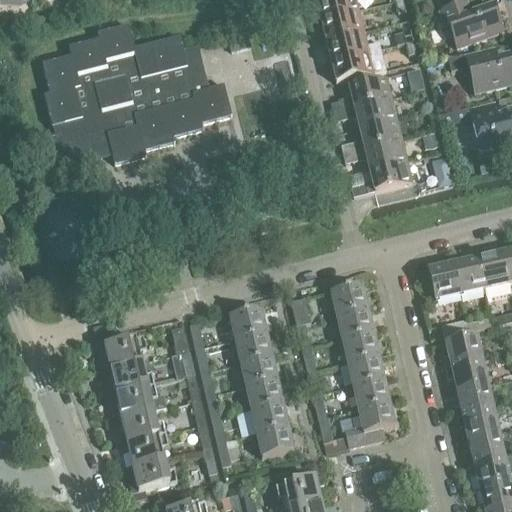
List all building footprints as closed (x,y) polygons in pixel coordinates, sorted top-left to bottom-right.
[(0,0),(0,17),(20,13),(16,0),(0,0)] [(357,15),(353,0),(324,0),(316,2),(321,24),(357,15)] [(402,3),(395,6),(398,17),(405,15),(402,3)] [(457,53),(502,37),(493,10),(471,18),(468,6),(440,16),(449,40),(453,39),(457,53)] [(326,45),(362,36),(357,15),(321,24),(326,45)] [(144,155),(174,148),(173,142),(203,134),(201,128),(231,120),(223,89),(208,93),(198,50),(182,54),(179,41),(134,52),(128,29),(96,38),(98,43),(68,51),(70,60),(41,68),(49,98),(42,99),(51,130),(55,129),(57,138),(49,140),(58,174),(91,166),(88,157),(110,152),(114,169),(146,161),(144,155)] [(411,34),(403,36),(406,47),(406,48),(414,46),(411,34)] [(366,49),(362,36),(326,45),(331,66),(381,54),(379,46),(366,49)] [(248,38),(228,43),(231,55),(251,50),(248,38)] [(414,46),(406,48),(408,57),(409,58),(407,63),(408,70),(418,68),(417,64),(416,57),(417,56),(414,46)] [(448,64),(443,65),(445,74),(450,72),(450,76),(461,73),(462,80),(470,78),(475,98),(511,88),(511,76),(508,60),(492,64),(489,53),(447,63),(448,64)] [(337,87),(386,75),(381,54),(331,66),(337,87)] [(389,102),(384,81),(347,90),(351,102),(330,108),(332,117),(389,102)] [(423,89),(410,92),(411,97),(424,94),(423,89)] [(394,123),(389,102),(332,117),(335,126),(355,121),(358,133),(394,123)] [(479,156),(511,147),(511,113),(499,117),(496,105),(468,113),(479,156)] [(342,160),(400,145),(394,123),(358,133),(361,144),(340,150),(342,160)] [(423,139),(427,154),(438,151),(434,136),(423,139)] [(405,166),(400,145),(342,160),(344,168),(366,162),(369,175),(405,166)] [(452,177),(448,160),(433,164),(435,175),(443,179),(452,177)] [(353,202),(411,187),(405,166),(369,175),(372,186),(350,192),(353,202)] [(511,248),(499,251),(507,288),(511,287),(511,248)] [(499,251),(475,257),(484,294),(486,302),(509,297),(507,288),(499,251)] [(475,257),(452,262),(460,299),(484,294),(475,257)] [(435,305),(460,299),(452,262),(427,268),(435,305)] [(330,296),(336,320),(368,312),(362,289),(330,296)] [(296,330),(305,328),(311,326),(305,302),(290,305),(296,330)] [(373,336),(368,312),(336,320),(341,343),(373,336)] [(229,320),(229,321),(234,344),(266,336),(260,313),(229,320)] [(511,326),(511,316),(490,322),(492,331),(511,326)] [(490,322),(467,327),(469,336),(492,331),(490,322)] [(469,336),(467,327),(466,324),(441,329),(444,342),(469,336)] [(198,327),(189,329),(194,353),(203,351),(198,327)] [(310,351),(305,328),(296,330),(301,353),(310,351)] [(176,360),(180,359),(189,357),(183,331),(170,334),(176,360)] [(234,344),(240,367),(271,360),(266,336),(234,344)] [(347,367),(379,359),(373,336),(341,343),(347,367)] [(444,368),(445,373),(482,364),(476,339),(445,347),(450,367),(444,368)] [(106,358),(110,374),(141,367),(138,355),(145,353),(143,340),(97,351),(99,360),(106,358)] [(203,351),(194,353),(200,377),(209,374),(203,351)] [(310,351),(301,353),(307,377),(316,375),(310,351)] [(195,379),(189,357),(180,359),(186,382),(195,379)] [(384,383),(379,359),(347,367),(352,390),(384,383)] [(244,386),(223,391),(224,396),(245,391),(277,383),(271,360),(240,367),(244,386)] [(488,389),(482,364),(445,373),(446,378),(452,377),(457,396),(488,389)] [(108,400),(154,389),(148,366),(141,367),(110,374),(113,389),(106,391),(108,400)] [(209,374),(200,377),(205,400),(214,398),(209,374)] [(316,375),(307,377),(312,400),(321,398),(316,375)] [(200,403),(195,379),(186,382),(191,405),(200,403)] [(277,383),(245,391),(251,414),(282,407),(277,383)] [(352,390),(358,414),(390,406),(384,383),(352,390)] [(117,407),(121,422),(165,411),(163,400),(157,401),(154,389),(108,400),(110,408),(117,407)] [(455,417),(456,422),(494,413),(488,389),(457,396),(461,415),(455,417)] [(205,400),(211,424),(220,422),(214,398),(205,400)] [(321,398),(312,400),(318,424),(327,422),(321,398)] [(197,430),(206,428),(200,403),(191,405),(197,430)] [(395,430),(390,406),(358,414),(362,432),(345,436),(349,452),(384,444),(382,433),(395,430)] [(251,414),(256,438),(288,431),(282,407),(251,414)] [(125,437),(117,439),(119,448),(165,437),(162,425),(155,427),(152,416),(166,413),(165,411),(121,422),(125,437)] [(499,437),(494,413),(456,422),(458,427),(464,425),(468,444),(499,437)] [(211,424),(217,449),(226,446),(220,422),(211,424)] [(327,422),(318,424),(323,447),(332,445),(327,422)] [(212,452),(206,428),(197,430),(202,454),(212,452)] [(293,454),(288,431),(256,438),(262,462),(293,454)] [(129,456),(132,471),(163,463),(160,451),(168,449),(165,437),(119,448),(122,457),(129,456)] [(473,464),(466,465),(468,470),(505,461),(499,437),(468,444),(473,464)] [(226,446),(217,449),(222,471),(231,469),(230,465),(240,462),(237,449),(238,449),(237,444),(226,446)] [(208,479),(217,477),(212,452),(202,454),(208,479)] [(470,480),(476,478),(480,493),(511,485),(511,466),(511,460),(505,461),(468,470),(469,475),(470,480)] [(166,475),(163,463),(132,471),(136,486),(128,487),(131,497),(176,486),(174,474),(166,475)] [(286,501),(288,511),(292,511),(321,506),(318,490),(324,488),(322,479),(275,490),(278,503),(286,501)] [(481,511),(503,511),(511,510),(511,490),(511,487),(511,486),(511,485),(480,493),(484,511),(481,511)] [(243,497),(246,511),(255,511),(252,495),(243,497)] [(240,511),(238,499),(228,501),(231,511),(240,511)]
